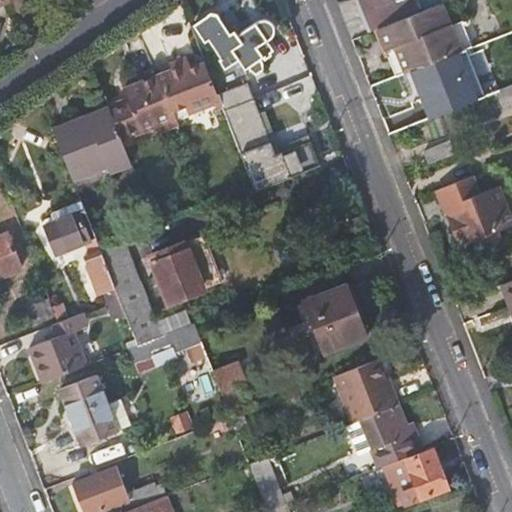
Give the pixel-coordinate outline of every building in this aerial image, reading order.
[(35,3),(32,0),(10,0),(18,18),(35,3)] [(357,0),(370,30),(375,28),(420,10),(415,0),(357,0)] [(375,28),(383,48),(388,46),(399,74),(460,50),(449,24),(440,2),(420,10),(375,28)] [(244,68),(246,67),(255,71),(261,67),(260,57),(263,54),(255,45),(265,38),(267,35),(267,29),(265,25),(263,23),(257,21),(253,21),(236,34),(232,28),(228,31),(217,16),(214,13),(209,13),(206,14),(203,17),(193,24),(205,39),(207,38),(220,55),(217,58),(224,67),(237,58),(244,68)] [(460,21),(449,24),(460,50),(470,46),(460,21)] [(383,48),(394,76),(399,74),(388,46),(383,48)] [(189,110),(218,98),(217,94),(203,60),(190,65),(185,54),(169,60),(171,68),(155,74),(169,110),(186,103),(189,110)] [(402,87),(415,122),(453,108),(449,97),(439,72),(402,87)] [(130,102),(110,110),(120,135),(140,128),(141,131),(173,120),(169,110),(155,74),(124,85),(127,95),(130,102)] [(247,82),(217,94),(218,98),(254,188),(342,153),(339,146),(316,155),(309,138),(274,151),(247,82)] [(511,98),(511,84),(496,90),(501,103),(511,98)] [(473,88),(455,95),(458,105),(477,98),(473,88)] [(127,95),(107,103),(108,106),(110,110),(130,102),(127,95)] [(455,95),(449,97),(453,108),(458,105),(455,95)] [(109,170),(130,162),(120,135),(110,110),(108,106),(52,128),(72,178),(107,165),(109,170)] [(447,140),(424,148),(428,158),(450,149),(447,140)] [(478,192),(471,174),(465,177),(472,195),(478,192)] [(511,224),(511,221),(497,185),(478,192),(472,195),(465,177),(446,185),(440,187),(450,212),(454,211),(459,223),(451,227),(458,246),(472,240),(474,246),(493,254),(501,235),(498,230),(511,224)] [(118,295),(100,249),(95,236),(81,200),(54,210),(58,220),(46,225),(57,252),(85,240),(90,254),(84,256),(99,294),(105,291),(108,299),(118,295)] [(459,223),(454,211),(450,212),(446,214),(451,227),(459,223)] [(0,234),(0,274),(20,266),(7,232),(0,234)] [(148,255),(166,301),(219,281),(201,235),(148,255)] [(160,334),(154,320),(123,240),(100,249),(118,295),(124,311),(136,343),(138,342),(160,334)] [(511,278),(502,283),(511,307),(511,278)] [(304,299),(324,351),(365,335),(345,282),(304,299)] [(124,311),(118,295),(108,299),(106,300),(112,315),(124,311)] [(29,321),(55,311),(52,304),(49,297),(24,306),(29,321)] [(67,311),(63,299),(52,304),(55,311),(56,316),(67,311)] [(27,345),(41,380),(84,364),(71,328),(84,324),(79,310),(66,316),(58,319),(51,322),(55,334),(27,345)] [(182,310),(154,320),(160,334),(187,323),(182,310)] [(136,343),(129,346),(133,358),(153,350),(155,356),(175,349),(171,338),(180,335),(196,378),(213,372),(212,368),(193,321),(187,323),(160,334),(138,342),(136,343)] [(153,350),(133,358),(136,364),(155,356),(153,350)] [(377,357),(331,375),(349,422),(399,402),(400,402),(394,388),(386,391),(383,382),(386,381),(377,357)] [(237,358),(212,368),(213,372),(230,414),(241,410),(255,404),(237,358)] [(81,443),(118,429),(118,427),(132,422),(121,396),(108,401),(96,373),(59,387),(81,443)] [(391,379),(386,381),(383,382),(386,391),(394,388),(391,379)] [(370,448),(377,465),(382,463),(402,455),(422,447),(416,431),(411,433),(399,402),(349,422),(342,424),(354,454),(370,448)] [(248,431),(241,410),(230,414),(234,427),(238,435),(248,431)] [(187,411),(171,418),(177,433),(194,427),(187,411)] [(226,430),(234,427),(230,414),(221,418),(226,430)] [(393,489),(399,490),(404,505),(449,487),(433,446),(403,457),(402,455),(382,463),(393,489)] [(259,457),(248,461),(262,497),(267,509),(286,501),(284,496),(276,499),(259,457)] [(89,511),(120,501),(123,511),(165,494),(161,483),(156,486),(152,479),(123,490),(114,466),(71,482),(82,511),(89,511)] [(172,511),(165,494),(123,511),(119,511),(172,511)] [(231,509),(231,511),(267,511),(267,509),(262,497),(231,509)]
